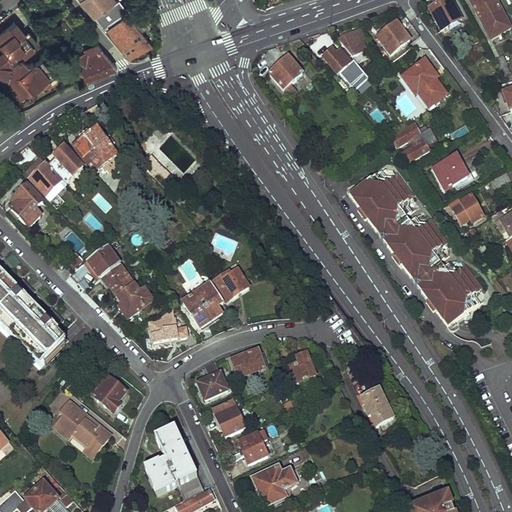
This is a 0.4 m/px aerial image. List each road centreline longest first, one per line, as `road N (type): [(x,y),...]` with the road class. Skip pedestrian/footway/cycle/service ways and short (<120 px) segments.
road 1 (secondary): [(503,511),(456,411),(246,109)]
road 2 (secondary): [(229,128),(420,394),(478,511)]
road 3 (residential): [(0,223),(163,384)]
road 4 (residential): [(163,384),(223,344),(337,329)]
road 5 (residential): [(401,0),(511,151)]
road 6 (secondary): [(128,76),(51,111),(0,150)]
road 7 (residential): [(163,384),(181,401),(234,511)]
road 8 (residential): [(116,511),(145,413),(163,384)]
